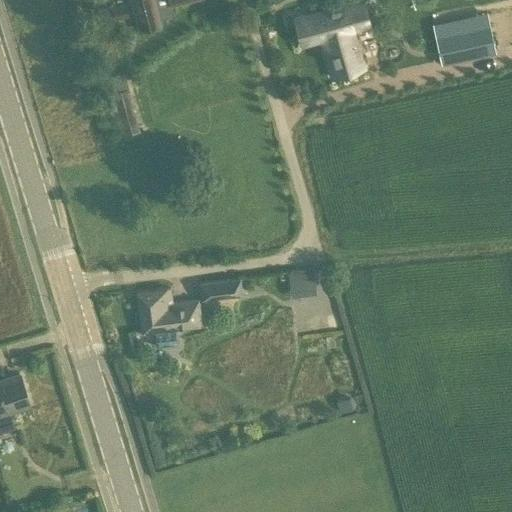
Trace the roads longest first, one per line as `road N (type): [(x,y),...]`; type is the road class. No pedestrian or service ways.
road 1 (unclassified): [(61,289),(310,254),(246,0)]
road 2 (secondary): [(129,511),(61,289)]
road 3 (secondary): [(61,289),(0,86)]
road 4 (track): [(310,254),(511,244)]
